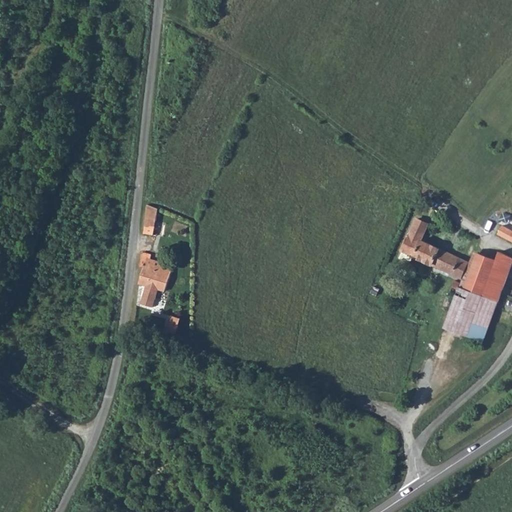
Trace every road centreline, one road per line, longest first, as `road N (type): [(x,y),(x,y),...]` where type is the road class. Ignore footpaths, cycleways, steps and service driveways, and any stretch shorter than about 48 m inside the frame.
road 1 (unclassified): [(158,0),(120,359),(87,460),(58,511)]
road 2 (unclassified): [(417,487),(414,457),(423,436),(511,343)]
road 3 (unclassified): [(511,251),(414,182)]
